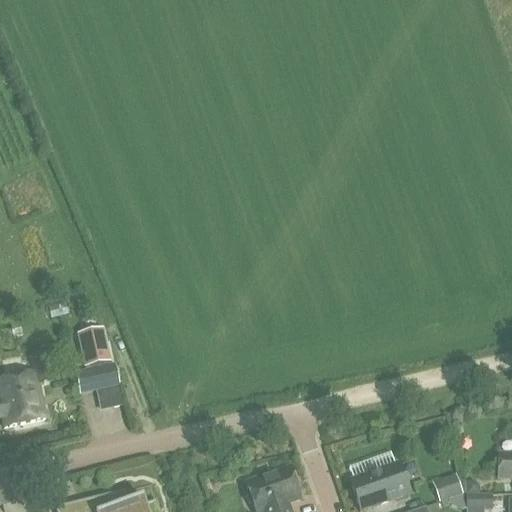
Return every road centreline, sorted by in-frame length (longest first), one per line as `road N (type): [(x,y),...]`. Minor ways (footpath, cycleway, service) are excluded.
road 1 (unclassified): [(0,478),(296,412)]
road 2 (track): [(296,412),(511,365)]
